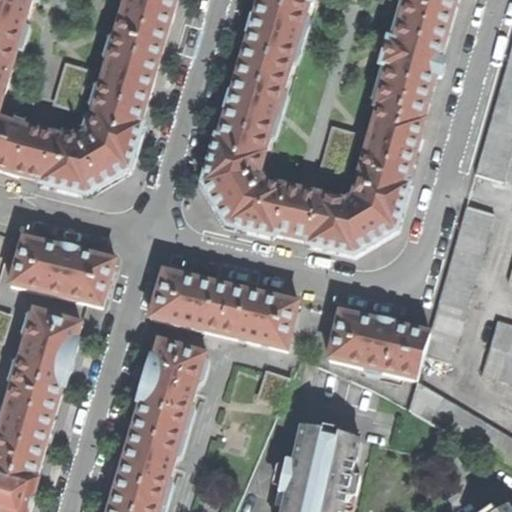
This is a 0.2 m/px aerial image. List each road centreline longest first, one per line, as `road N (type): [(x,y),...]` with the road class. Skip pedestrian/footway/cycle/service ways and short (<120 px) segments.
road 1 (residential): [(496,0),(428,234),(397,289),(357,292),(152,243)]
road 2 (residential): [(152,243),(73,511)]
road 3 (residential): [(152,243),(222,0)]
road 4 (residential): [(152,243),(0,197)]
